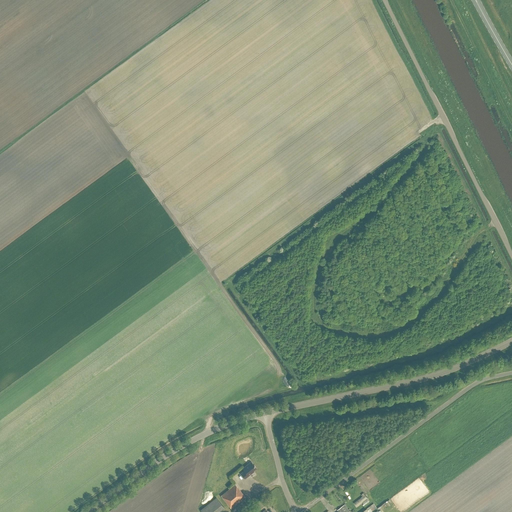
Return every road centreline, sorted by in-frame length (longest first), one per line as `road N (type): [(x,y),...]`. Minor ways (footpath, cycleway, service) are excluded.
road 1 (unclassified): [(511,255),(382,0)]
road 2 (tertiary): [(264,412),(414,379),(511,341)]
road 3 (unclassified): [(299,511),(470,385),(511,372)]
road 4 (tertiary): [(84,511),(189,441),(264,412)]
